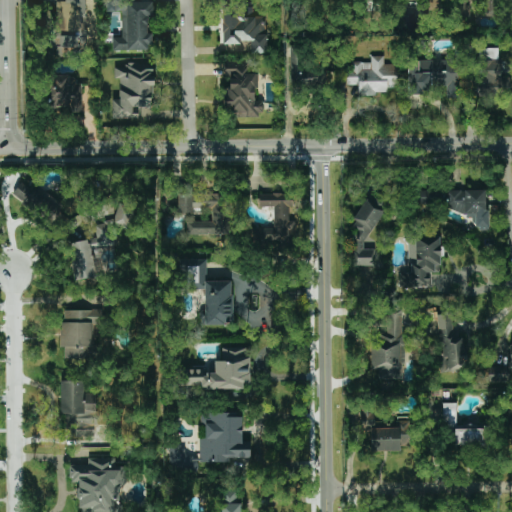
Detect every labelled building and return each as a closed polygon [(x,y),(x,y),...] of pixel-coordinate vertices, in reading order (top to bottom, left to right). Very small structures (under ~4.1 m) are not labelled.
[(511,0),(455,0),(456,17),(471,17),(470,0),(484,0),(485,16),(498,16),(497,6),(511,5),(511,0)] [(84,1),(54,2),(55,55),(85,54),(84,1)] [(112,50),(151,50),(151,1),(116,1),(116,12),(122,12),(122,38),(112,38),(112,50)] [(266,54),(266,17),(253,17),(253,11),(222,11),(222,43),(251,43),(251,54),(266,54)] [(290,87),(327,88),(327,63),(303,63),(304,47),(291,46),(290,87)] [(348,62),(347,85),(359,85),(358,96),(376,96),(376,92),(387,92),(387,88),(397,88),(397,65),(384,65),(384,56),(371,56),(371,62),(348,62)] [(408,95),(423,94),(422,90),(432,90),(432,87),(447,86),(447,98),(458,98),(458,59),(408,60),(408,95)] [(473,61),(474,95),(508,94),(507,59),(473,61)] [(262,117),(262,101),(255,101),(255,73),(246,73),(246,61),(226,61),(226,117),(262,117)] [(111,117),(135,119),(136,108),(152,109),(154,75),(150,75),(151,65),(124,63),(124,67),(115,67),(114,78),(120,78),(118,100),(113,99),(111,117)] [(81,113),(80,76),(51,76),(51,107),(68,107),(68,113),(81,113)] [(10,195),(50,225),(63,207),(24,178),(10,195)] [(447,205),(447,190),(416,190),(416,205),(447,205)] [(487,190),(448,190),(448,214),(475,214),(475,230),(487,230),(487,190)] [(229,193),(178,193),(178,217),(186,217),(186,234),(225,234),(225,221),(229,221),(229,193)] [(274,229),(255,228),(255,253),(278,253),(278,247),(293,248),(294,221),(290,221),(291,194),(259,193),(259,207),(274,207),(274,229)] [(374,266),(375,250),(363,249),(363,245),(386,205),(386,196),(374,196),(369,193),(354,218),(354,227),(357,228),(357,236),(354,240),(353,266),(374,266)] [(440,273),(441,230),(414,230),(414,236),(409,236),(408,273),(399,273),(399,287),(431,288),(431,272),(440,273)] [(232,325),(232,281),(207,281),(207,260),(181,260),(181,290),(204,290),(205,325),(232,325)] [(93,359),(93,325),(101,325),(100,310),(64,310),(64,322),(60,322),(60,348),(64,348),(64,359),(93,359)] [(371,370),(379,370),(379,380),(404,379),(402,313),(385,313),(386,335),(370,335),(371,370)] [(461,336),(455,337),(450,313),(436,315),(446,373),(467,370),(461,336)] [(177,388),(243,388),(243,382),(249,382),(249,348),(221,348),(222,361),(214,361),(214,370),(177,370),(177,388)] [(508,366),(487,367),(488,384),(509,382),(508,366)] [(61,381),(60,414),(65,414),(65,431),(76,431),(76,436),(96,436),(96,393),(84,393),(84,381),(61,381)] [(442,428),(455,428),(456,404),(443,403),(442,428)] [(250,460),(250,441),(242,441),(242,413),(200,414),(201,424),(205,424),(205,439),(199,439),(200,457),(183,457),(183,445),(169,446),(169,464),(177,464),(177,471),(198,471),(198,461),(250,460)] [(400,451),(400,447),(410,446),(410,422),(370,422),(371,452),(400,451)] [(482,429),(455,429),(454,445),(482,446),(482,429)] [(79,511),(121,511),(120,467),(115,467),(115,458),(88,458),(88,465),(69,465),(70,483),(79,483),(79,511)] [(240,511),(240,504),(237,504),(237,490),(222,490),(221,511),(240,511)]
